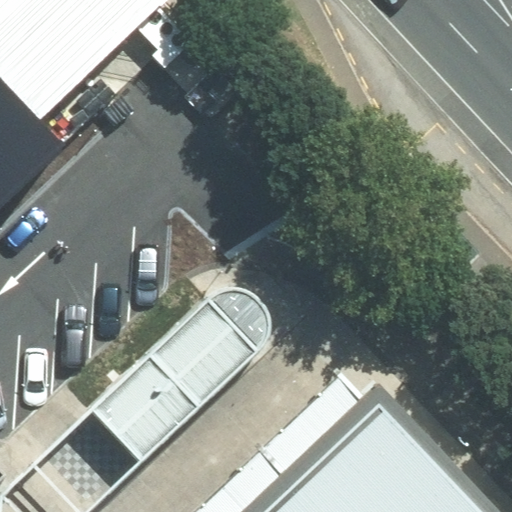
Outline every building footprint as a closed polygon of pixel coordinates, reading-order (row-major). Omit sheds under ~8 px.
[(0,0),(0,221),(68,158),(35,123),(76,84),(120,44),(166,0),(0,0)] [(211,306),(95,412),(141,462),(266,348),(271,335),(268,316),(258,301),(238,295),(211,306)] [(311,393),(270,371),(251,407),(292,429),(311,393)] [(232,511),(475,511),(362,392),(232,511)] [(239,444),(196,436),(189,478),(231,486),(239,444)] [(169,511),(144,498),(136,511),(169,511)]
